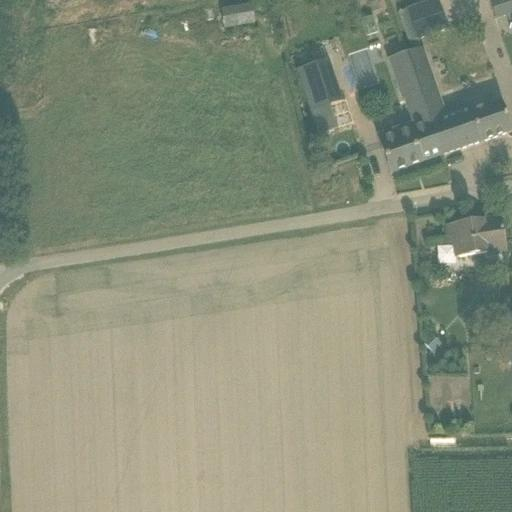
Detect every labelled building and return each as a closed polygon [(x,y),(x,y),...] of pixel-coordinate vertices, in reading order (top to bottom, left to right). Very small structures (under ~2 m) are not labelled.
[(432,0),(398,12),(407,41),(448,27),(438,0),(432,0)] [(490,0),(489,0),(496,20),(506,17),(500,0),(490,0)] [(221,9),(224,30),(255,24),(252,4),(221,9)] [(423,49),(406,55),(421,98),(438,92),(423,49)] [(367,51),(349,55),(358,88),(375,83),(367,51)] [(442,158),(429,121),(421,98),(406,55),(390,60),(413,126),(377,139),(390,177),(421,166),(421,165),(442,158)] [(342,105),(327,63),(296,73),(317,138),(336,132),(329,110),(342,105)] [(468,107),(429,121),(442,158),(480,145),(511,135),(501,105),(471,115),(468,107)] [(505,252),(501,221),(447,229),(450,246),(454,245),(456,260),(487,255),(505,252)]
